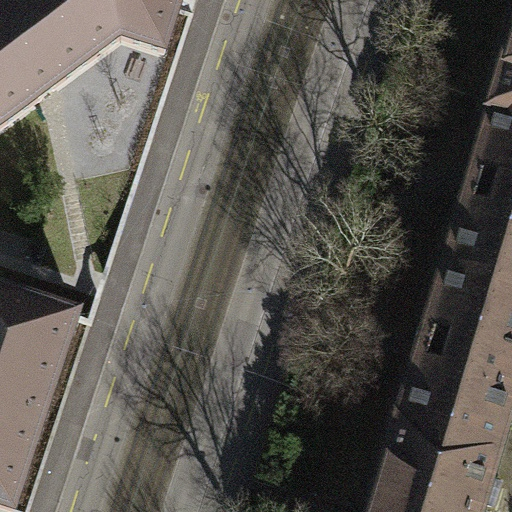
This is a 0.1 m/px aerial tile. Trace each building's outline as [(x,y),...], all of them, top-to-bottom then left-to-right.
[(5,0),(0,4),(0,133),(124,40),(93,0),(5,0)] [(93,0),(124,40),(166,55),(181,0),(93,0)] [(511,35),(491,107),(511,113),(511,35)] [(511,113),(491,107),(445,267),(511,286),(511,113)] [(511,286),(445,267),(396,424),(496,455),(511,402),(511,286)] [(76,317),(0,292),(0,502),(13,507),(76,317)] [(396,424),(370,511),(479,511),(496,455),(396,424)]
